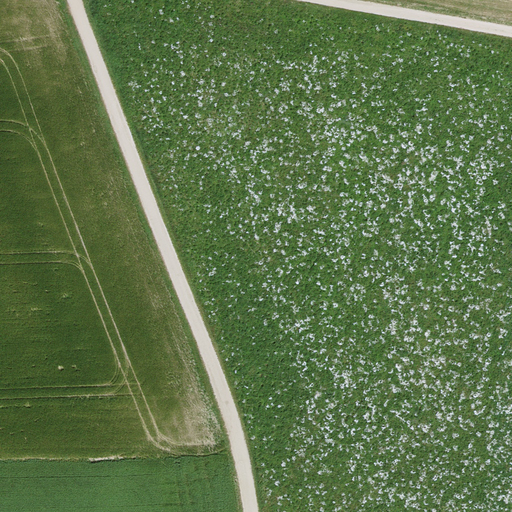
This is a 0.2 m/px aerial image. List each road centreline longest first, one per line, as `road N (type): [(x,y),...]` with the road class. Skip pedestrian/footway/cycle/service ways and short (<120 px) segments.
road 1 (track): [(251,511),(238,440),(74,0)]
road 2 (track): [(511,32),(320,0)]
